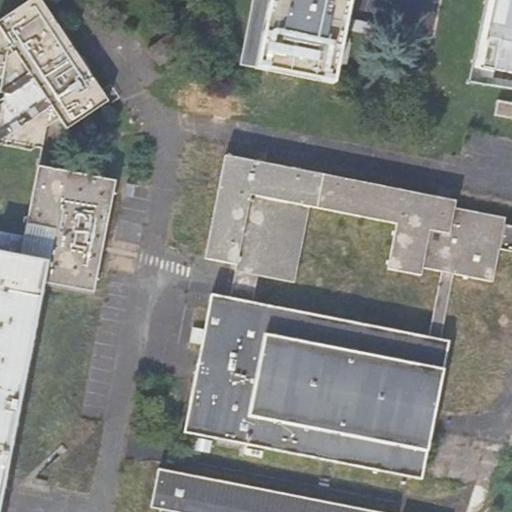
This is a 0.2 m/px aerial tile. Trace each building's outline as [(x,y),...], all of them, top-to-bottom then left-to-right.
[(0,32),(5,40),(5,41),(34,84),(15,97),(0,94),(0,145),(28,151),(32,129),(54,115),(63,129),(100,104),(28,0),(26,0),(0,18),(0,32)] [(28,0),(100,104),(105,100),(36,0),(28,0)] [(247,0),(235,65),(249,68),(263,0),(247,0)] [(263,0),(249,68),(325,84),(335,38),(341,6),(342,0),(263,0)] [(511,81),(511,0),(487,0),(474,74),(511,81)] [(348,8),(341,6),(335,38),(342,39),(348,9),(348,8)] [(154,66),(193,40),(180,21),(140,47),(154,66)] [(0,67),(0,94),(15,97),(34,84),(5,41),(0,67)] [(487,115),(511,120),(511,106),(490,102),(487,115)] [(204,252),(223,156),(214,154),(194,256),(203,257),(204,252)] [(204,252),(203,257),(226,262),(225,269),(246,273),(284,280),(298,206),(385,223),(376,269),(409,275),(411,267),(429,270),(416,336),(241,301),(219,297),(201,294),(193,335),(430,381),(438,339),(430,338),(443,273),(482,280),(494,216),(444,206),(445,199),(440,198),(439,205),(402,198),(403,191),(223,156),(204,252)] [(0,465),(34,286),(84,295),(85,290),(78,261),(69,260),(73,239),(88,238),(96,230),(105,182),(25,167),(12,235),(0,232),(0,465)] [(440,198),(403,191),(402,198),(439,205),(440,198)] [(85,290),(96,230),(88,238),(73,239),(69,260),(78,261),(85,290)] [(241,301),(246,273),(225,269),(219,297),(241,301)] [(430,381),(193,335),(174,432),(209,438),(208,444),(230,449),(231,443),(411,479),(430,381)] [(153,509),(161,470),(146,467),(138,506),(153,509)] [(372,511),(161,470),(153,509),(170,511),(372,511)]
